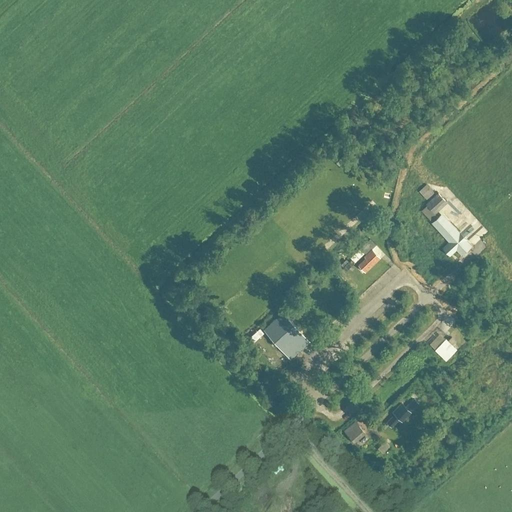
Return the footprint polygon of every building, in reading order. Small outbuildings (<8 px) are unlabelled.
[(434,192),(426,184),(419,190),(427,199),(434,192)] [(428,201),(426,203),(427,204),(435,213),(447,202),(438,192),(428,201)] [(442,212),(439,215),(437,213),(429,220),(449,241),(442,247),(449,254),(456,249),(461,254),(469,247),(472,244),(442,212)] [(368,234),(377,225),(371,220),(363,229),(368,234)] [(351,255),(356,261),(365,252),(361,248),(357,251),(356,250),(351,255)] [(365,256),(366,257),(358,264),(365,271),(372,265),(379,257),(371,250),(365,256)] [(264,331),(269,335),(279,346),(290,336),(293,340),(301,332),(284,313),(264,331)] [(427,342),(435,349),(446,359),(456,348),(445,338),(437,331),(427,342)] [(410,411),(418,402),(414,398),(406,407),(410,411)] [(397,407),(393,411),(395,413),(399,418),(402,420),(406,415),(410,411),(406,407),(401,402),(397,407)] [(387,422),(391,426),(399,418),(395,413),(387,422)] [(345,430),(355,442),(365,433),(355,422),(345,430)] [(382,453),(390,445),(385,440),(378,448),(382,453)] [(253,504),(266,490),(260,485),(247,499),(253,504)]
